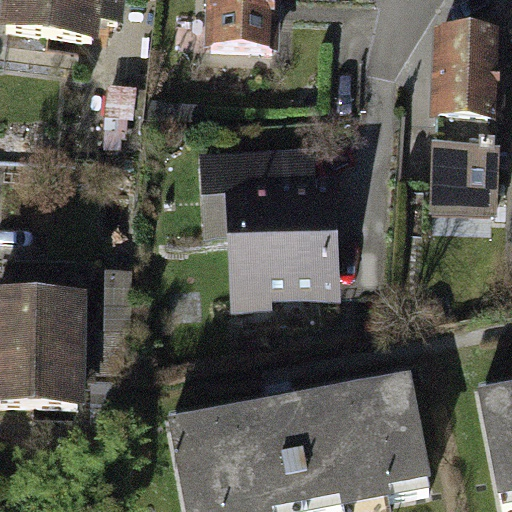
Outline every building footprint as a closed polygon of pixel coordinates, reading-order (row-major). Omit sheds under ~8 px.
[(122,0),(11,0),(7,33),(94,44),(97,23),(119,26),(122,0)] [(282,0),(208,0),(208,40),(282,41),(282,0)] [(509,45),(437,41),(428,220),(499,224),(509,45)] [(330,297),(330,163),(216,163),(215,297),(330,297)] [(0,302),(0,355),(99,359),(100,327),(77,327),(78,306),(0,302)] [(99,359),(0,355),(0,408),(74,411),(75,390),(98,390),(99,359)] [(418,378),(166,425),(182,511),(358,511),(440,497),(418,378)] [(511,385),(478,391),(499,509),(511,506),(511,385)]
